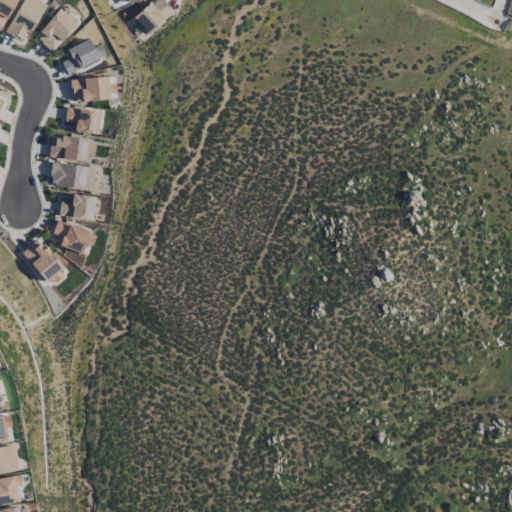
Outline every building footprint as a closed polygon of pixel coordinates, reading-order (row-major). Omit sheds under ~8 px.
[(0,0),(0,29),(15,0),(0,0)] [(45,4),(38,0),(21,0),(4,31),(24,42),(45,4)] [(160,0),(153,0),(151,2),(149,1),(132,16),(147,33),(172,11),(163,0),(161,1),(160,0)] [(62,5),(35,37),(52,51),(78,19),(62,5)] [(60,62),(66,74),(98,58),(87,38),(65,49),(69,57),(60,62)] [(115,97),(114,82),(107,82),(106,76),(69,78),(70,99),(115,97)] [(63,121),(74,122),(73,131),(96,134),(99,110),(65,106),(63,121)] [(94,139),(48,136),(47,158),(85,161),(85,155),(93,156),(94,139)] [(91,190),(94,167),(51,162),(48,185),(91,190)] [(70,202),(59,201),(57,216),(92,219),(94,196),(71,194),(70,202)] [(51,233),(60,236),(57,244),(80,253),(88,232),(56,219),(51,233)] [(60,269),(40,237),(21,250),(41,282),(60,269)] [(13,444),(0,446),(0,472),(17,470),(13,444)]
